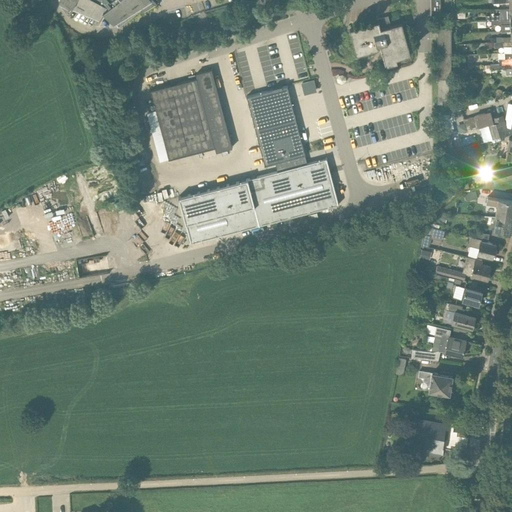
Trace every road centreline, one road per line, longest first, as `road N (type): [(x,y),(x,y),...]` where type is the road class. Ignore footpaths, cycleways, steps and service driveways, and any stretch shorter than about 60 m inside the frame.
road 1 (unclassified): [(486,466),(0,493)]
road 2 (tertiary): [(486,466),(511,293)]
